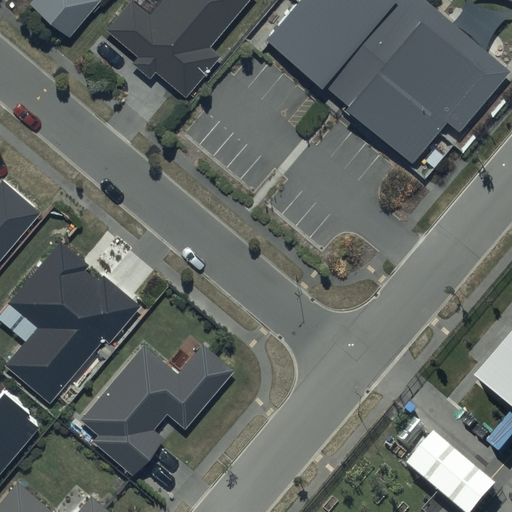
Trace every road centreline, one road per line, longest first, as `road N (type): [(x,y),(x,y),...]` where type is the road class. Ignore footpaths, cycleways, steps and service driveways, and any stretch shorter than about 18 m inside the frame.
road 1 (residential): [(352,364),(0,66)]
road 2 (residential): [(511,175),(352,364)]
road 3 (residential): [(352,364),(228,511)]
